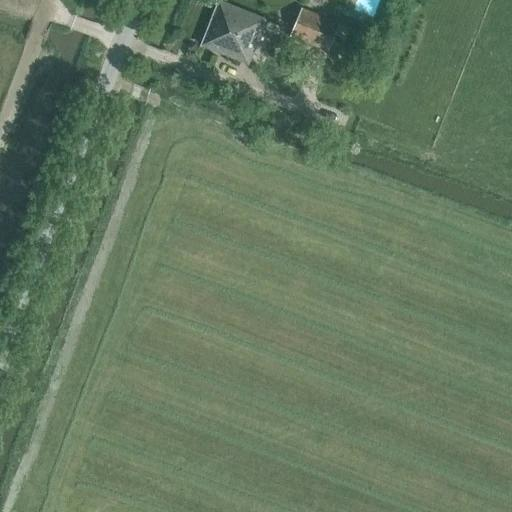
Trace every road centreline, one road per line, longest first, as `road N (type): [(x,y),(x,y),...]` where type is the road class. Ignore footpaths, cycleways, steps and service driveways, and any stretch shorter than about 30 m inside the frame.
road 1 (unclassified): [(0,365),(138,0)]
road 2 (track): [(48,9),(0,135)]
